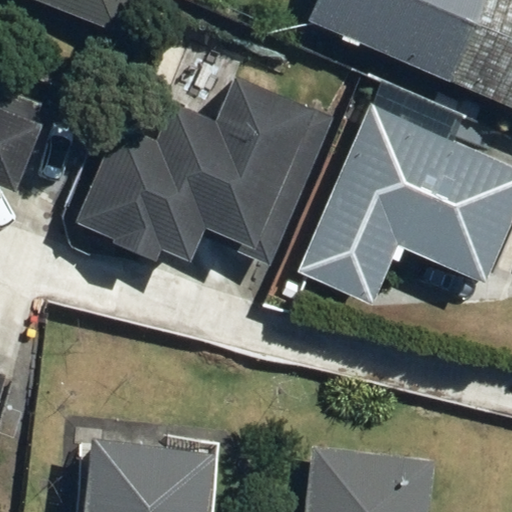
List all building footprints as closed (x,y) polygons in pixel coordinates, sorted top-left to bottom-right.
[(18,0),(99,37),(114,0),(18,0)] [(511,0),(310,0),(300,22),(511,122),(511,0)] [(373,83),(281,274),(356,313),(384,255),(460,292),(511,182),(511,176),(439,141),(449,119),(373,83)] [(86,149),(63,222),(168,268),(182,235),(237,259),(297,120),(212,84),(191,133),(169,123),(146,175),(86,149)] [(0,191),(24,133),(0,123),(0,191)] [(66,511),(419,511),(424,459),(303,446),(297,511),(193,511),(200,460),(74,439),(66,511)]
